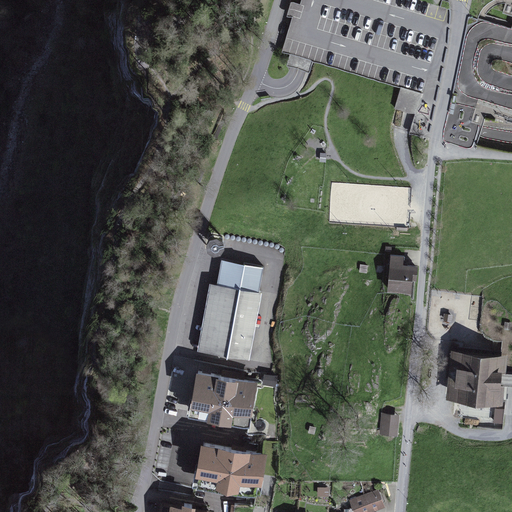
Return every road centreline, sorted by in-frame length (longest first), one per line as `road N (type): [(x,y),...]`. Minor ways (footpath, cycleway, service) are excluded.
road 1 (trunk): [(497,0),(192,511)]
road 2 (residential): [(458,0),(400,511)]
road 3 (residential): [(251,82),(203,208),(133,511)]
